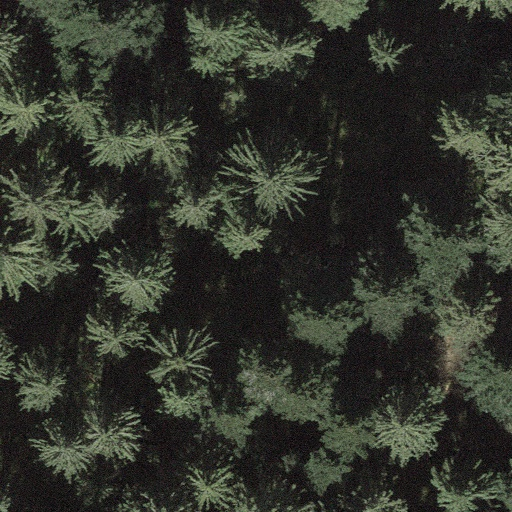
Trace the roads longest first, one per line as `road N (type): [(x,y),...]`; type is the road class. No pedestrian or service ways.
road 1 (track): [(0,333),(291,71)]
road 2 (track): [(137,0),(291,71)]
